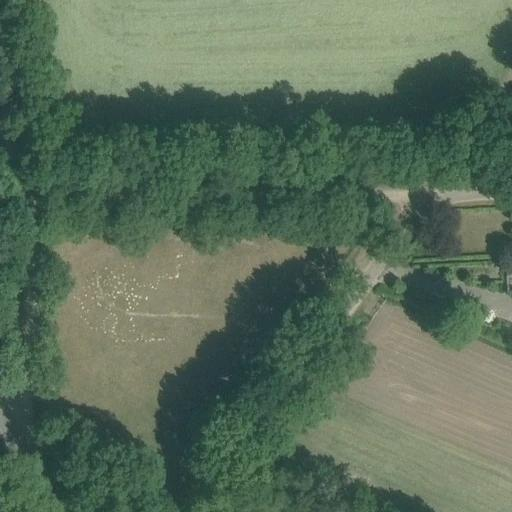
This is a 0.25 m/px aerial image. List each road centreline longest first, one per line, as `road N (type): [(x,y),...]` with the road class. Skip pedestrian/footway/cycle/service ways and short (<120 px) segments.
road 1 (unclassified): [(183,511),(430,193),(511,182)]
road 2 (track): [(430,193),(6,193)]
road 3 (unclassified): [(16,439),(22,332),(0,142)]
